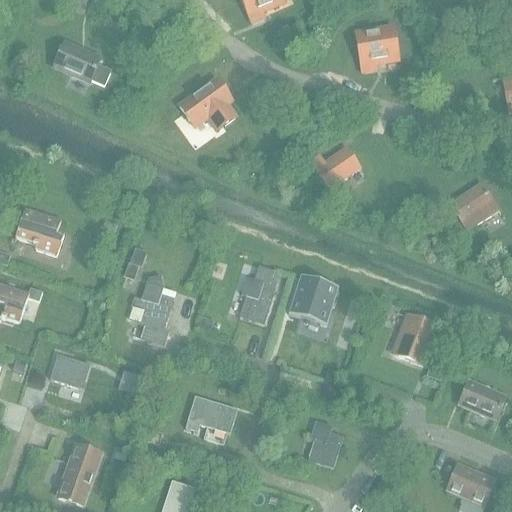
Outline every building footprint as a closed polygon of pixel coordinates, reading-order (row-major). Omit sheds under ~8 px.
[(282,0),(240,0),(251,25),(264,19),(262,13),(284,4),(282,0)] [(393,30),(366,34),(355,36),(361,75),(377,72),(375,66),(398,62),(393,30)] [(63,45),(52,69),(90,85),(91,83),(104,88),(110,74),(97,68),(100,62),(63,45)] [(511,78),(502,80),(508,115),(511,113),(511,78)] [(215,82),(178,108),(194,130),(207,121),(215,134),(235,120),(226,107),(231,104),(215,82)] [(323,167),(322,166),(317,158),(310,163),(330,193),(338,187),(338,186),(360,171),(346,150),(329,161),(330,162),(323,167)] [(467,234),(482,224),(498,214),(480,186),(464,196),(465,198),(458,202),(457,201),(449,207),(467,234)] [(24,212),(15,240),(32,246),(32,247),(36,248),(35,252),(56,259),(63,236),(56,234),(60,223),(24,212)] [(263,328),(273,296),(277,285),(270,283),(273,274),(257,269),(253,283),(246,281),(241,297),(245,299),(238,320),(263,328)] [(145,304),(139,325),(145,327),(140,342),(163,349),(168,334),(164,332),(174,301),(161,297),(163,291),(160,279),(147,281),(146,286),(141,303),(145,304)] [(300,279),(288,317),(319,327),(325,308),(332,310),(338,291),(300,279)] [(0,319),(19,326),(28,297),(0,288),(0,319)] [(408,319),(394,356),(423,367),(437,330),(408,319)] [(82,392),(89,368),(57,357),(49,382),(82,392)] [(495,423),(505,400),(468,384),(458,407),(495,423)] [(229,437),(237,413),(193,399),(186,424),(229,437)] [(333,472),(343,440),(330,436),(331,430),(315,424),(310,441),(314,443),(307,464),(333,472)] [(82,508),(91,481),(100,456),(76,448),(58,500),(82,508)] [(452,481),(447,493),(465,500),(459,511),(482,511),(484,508),(494,485),(485,481),(457,469),(452,481)] [(188,511),(196,491),(171,483),(161,511),(188,511)]
